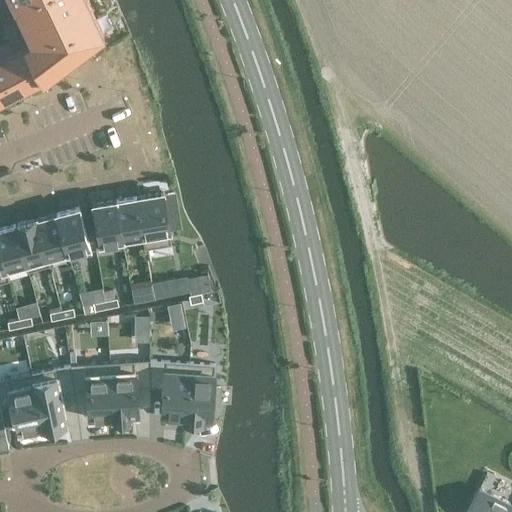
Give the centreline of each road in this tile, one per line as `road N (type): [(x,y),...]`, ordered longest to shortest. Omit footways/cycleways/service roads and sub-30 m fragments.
road 1 (tertiary): [(346,511),(331,346),(304,207),(236,0)]
road 2 (residential): [(27,487),(40,463),(59,452),(157,446),(180,475),(175,492),(148,511)]
road 3 (residential): [(0,156),(114,110)]
